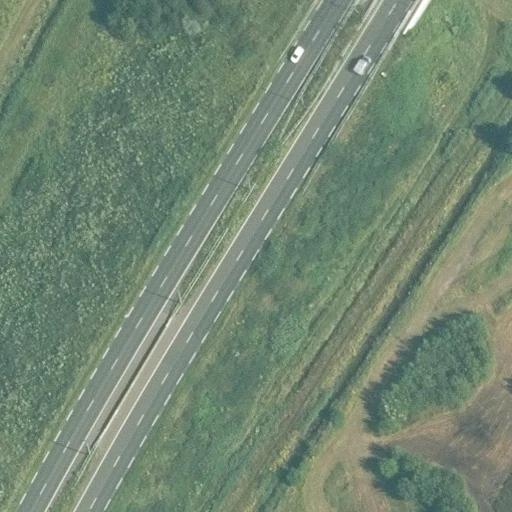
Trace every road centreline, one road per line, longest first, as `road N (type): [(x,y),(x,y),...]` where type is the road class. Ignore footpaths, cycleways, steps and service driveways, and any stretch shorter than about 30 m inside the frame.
road 1 (primary): [(341,0),(30,511)]
road 2 (primary): [(90,511),(401,0)]
